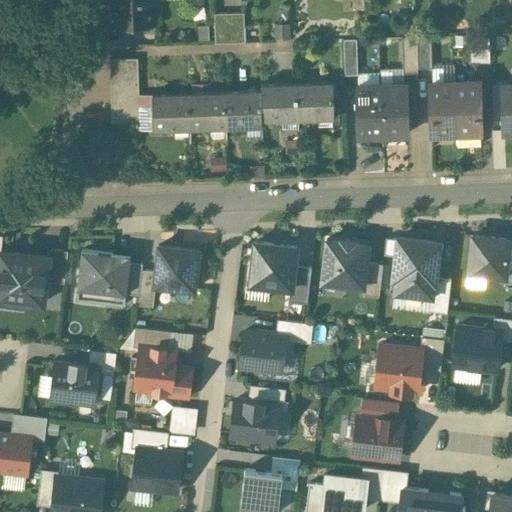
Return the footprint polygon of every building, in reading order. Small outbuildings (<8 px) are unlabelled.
[(119,0),(115,4),(116,17),(121,22),(123,22),(123,23),(154,22),(153,0),(119,0)] [(244,12),(214,12),(215,42),(245,41),(244,12)] [(489,34),(473,34),(474,62),(490,61),(489,34)] [(416,36),(402,36),(403,73),(417,72),(417,68),(416,36)] [(431,36),(416,36),(417,68),(432,67),(431,36)] [(357,74),(356,38),(343,38),(344,74),(357,74)] [(137,57),(109,58),(110,71),(138,70),(137,57)] [(138,83),(138,70),(110,71),(110,83),(138,83)] [(479,80),(454,81),(456,131),(480,131),(480,130),(479,80)] [(333,81),(297,82),(298,118),(334,117),(333,81)] [(454,81),(429,82),(431,132),(456,131),(454,81)] [(297,82),(261,83),(261,89),(262,119),(298,118),(297,82)] [(139,95),(138,83),(110,83),(111,96),(139,95)] [(381,83),(357,84),(358,135),(382,134),(381,83)] [(405,83),(381,83),(382,134),(407,133),(405,83)] [(511,84),(502,85),(504,129),(511,129),(511,84)] [(261,89),(225,90),(226,126),(262,125),(262,119),(261,89)] [(225,90),(189,91),(190,127),(226,126),(225,90)] [(189,91),(152,92),(153,129),(190,127),(189,91)] [(139,95),(111,96),(111,109),(139,108),(139,95)] [(139,108),(111,109),(111,122),(136,121),(139,121),(139,108)] [(480,131),(456,131),(456,143),(470,143),(473,144),(480,144),(480,131)] [(509,235),(471,231),(466,273),(505,277),(509,235)] [(295,239),(256,234),(251,276),(290,281),(295,239)] [(445,239),(411,235),(406,271),(441,275),(445,239)] [(355,239),(341,238),(341,239),(327,238),(322,280),(362,285),(364,285),(366,261),(369,243),(355,242),(355,239)] [(199,249),(159,244),(156,270),(154,284),(156,284),(194,289),(199,249)] [(47,255),(48,255),(45,280),(64,282),(68,250),(48,247),(47,255)] [(130,255),(81,249),(76,299),(124,304),(126,293),(129,261),(130,255)] [(47,255),(0,250),(0,253),(0,297),(43,303),(45,280),(48,255),(47,255)] [(143,263),(129,261),(126,293),(139,294),(142,268),(143,263)] [(383,263),(366,261),(364,285),(362,285),(361,293),(379,295),(383,263)] [(156,284),(154,284),(156,270),(142,268),(139,294),(138,304),(153,306),(156,284)] [(293,298),(289,298),(290,291),(272,288),(268,311),(291,315),(293,298)] [(511,317),(494,315),(493,327),(502,328),(501,338),(511,339),(511,317)] [(313,339),(313,321),(298,321),(298,339),(313,339)] [(287,329),(249,323),(243,362),(282,367),(287,329)] [(493,327),(457,323),(453,363),(497,368),(501,338),(502,328),(493,327)] [(170,330),(135,326),(133,345),(140,346),(140,345),(168,348),(170,330)] [(193,333),(170,330),(168,348),(175,349),(191,350),(193,333)] [(421,335),(420,347),(422,347),(419,367),(440,370),(444,338),(421,335)] [(381,342),(376,384),(392,386),(392,388),(411,391),(411,389),(420,390),(423,368),(419,367),(422,347),(420,347),(381,342)] [(168,348),(140,345),(140,346),(136,384),(153,386),(152,391),(187,395),(191,366),(174,364),(175,349),(168,348)] [(116,351),(90,348),(88,364),(98,366),(97,373),(113,375),(116,351)] [(70,362),(56,360),(54,375),(51,396),(94,401),(97,373),(98,366),(88,364),(86,364),(86,363),(71,361),(70,362)] [(54,375),(41,374),(38,394),(51,396),(54,375)] [(286,388),(249,383),(248,400),(278,403),(277,409),(287,411),(288,400),(284,400),(286,388)] [(135,387),(136,388),(135,400),(151,401),(152,391),(153,386),(136,384),(135,387)] [(363,397),(361,415),(396,419),(399,401),(363,397)] [(248,400),(235,398),(231,433),(274,438),(277,409),(278,403),(248,400)] [(198,408),(172,405),(169,430),(195,434),(198,408)] [(361,415),(358,414),(353,452),(398,457),(402,419),(396,419),(361,415)] [(139,447),(139,446),(167,450),(169,430),(133,426),(131,447),(139,447)] [(33,433),(0,429),(0,472),(28,476),(33,433)] [(181,451),(167,450),(139,446),(139,447),(136,468),(135,468),(133,486),(154,488),(154,487),(177,489),(181,451)] [(272,454),(270,470),(283,472),(281,487),(296,489),(300,458),(272,454)] [(270,470),(245,467),(240,505),(278,510),(281,487),(283,472),(270,470)] [(363,511),(368,479),(323,472),(317,511),(322,511),(363,511)] [(94,511),(99,478),(56,474),(51,511),(94,511)] [(449,511),(453,488),(403,481),(398,511),(449,511)] [(511,511),(511,492),(489,490),(485,511),(511,511)]
